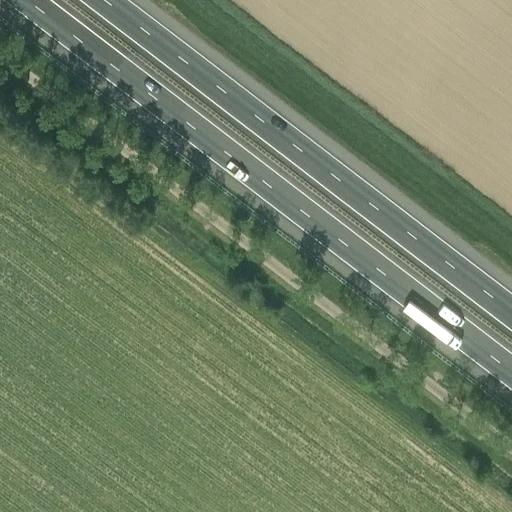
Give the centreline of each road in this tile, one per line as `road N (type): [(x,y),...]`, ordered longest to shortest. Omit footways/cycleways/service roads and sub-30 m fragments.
road 1 (unclassified): [(511,448),(0,55)]
road 2 (motorway): [(27,0),(511,371)]
road 3 (motorway): [(511,314),(102,0)]
